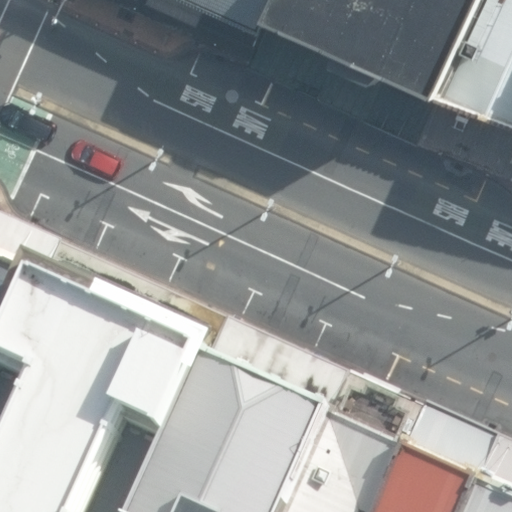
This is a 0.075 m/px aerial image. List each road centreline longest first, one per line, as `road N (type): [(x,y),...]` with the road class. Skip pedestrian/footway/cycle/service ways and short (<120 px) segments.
road 1 (tertiary): [(0,28),(511,258)]
road 2 (tertiary): [(511,344),(0,129)]
